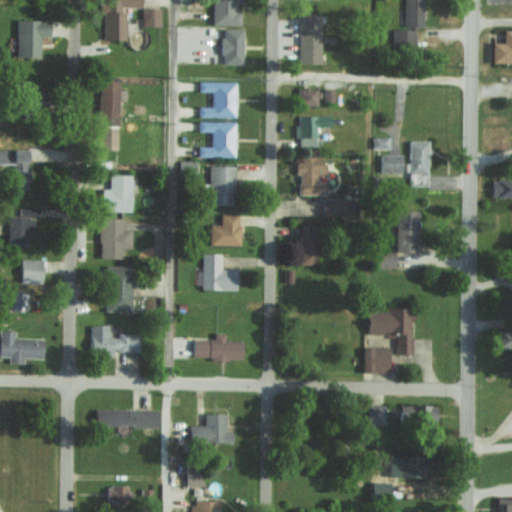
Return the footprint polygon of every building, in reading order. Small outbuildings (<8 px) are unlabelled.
[(140,0),(101,0),(101,39),(123,40),(124,6),(141,6),(140,0)] [(212,0),(212,24),(237,25),(238,2),(239,2),(239,0),(212,0)] [(404,0),(403,26),(422,26),(422,0),(404,0)] [(160,8),(141,7),(141,25),(160,26),(160,8)] [(320,13),(298,13),(297,63),(319,63),(320,13)] [(49,19),(16,19),(15,56),(39,57),(39,36),(49,36),(49,19)] [(241,64),(242,28),(221,27),(220,63),(241,64)] [(414,28),(392,28),(391,49),(414,50),(414,28)] [(511,29),(503,29),(503,42),(492,42),(492,62),(511,61),(511,29)] [(118,81),(97,80),(97,123),(122,124),(123,91),(117,91),(118,81)] [(234,116),(235,81),(198,80),(198,90),(211,91),(210,106),(197,105),(197,116),(234,116)] [(296,88),(297,105),(317,104),(316,87),(296,88)] [(323,101),(333,101),(332,88),(323,88),(323,101)] [(316,144),(315,126),(330,126),(330,114),(298,115),(298,123),(296,123),(296,144),(316,144)] [(234,156),(235,121),(197,120),(197,130),(210,131),(210,145),(197,145),(197,155),(234,156)] [(97,149),(116,150),(117,127),(98,125),(97,149)] [(388,147),(388,136),(371,136),(371,147),(388,147)] [(427,172),(428,139),(408,139),(408,171),(427,172)] [(379,171),(401,171),(401,153),(379,154),(379,171)] [(298,193),(325,194),(326,178),(323,178),(323,155),(295,155),(295,174),(299,174),(298,193)] [(193,161),(180,160),(178,171),(192,173),(193,161)] [(28,189),(29,162),(10,161),(9,189),(28,189)] [(232,204),(233,165),(209,165),(208,204),(232,204)] [(427,185),(427,172),(408,173),(408,185),(427,185)] [(131,174),(108,174),(108,188),(101,188),(101,210),(130,211),(131,174)] [(511,194),(511,176),(491,177),(491,195),(511,194)] [(322,198),(322,216),(350,215),(349,198),(322,198)] [(395,210),(394,252),(416,252),(417,210),(395,210)] [(239,213),(219,213),(219,224),(209,224),(208,245),(238,245),(239,213)] [(32,216),(8,215),(6,244),(25,245),(25,231),(31,231),(32,216)] [(98,257),(122,257),(122,248),(130,248),(130,228),(121,228),(121,217),(99,217),(98,257)] [(316,264),(318,225),(299,224),(298,263),(316,264)] [(377,267),(394,267),(394,251),(377,251),(377,267)] [(220,253),(201,253),(200,289),(235,290),(236,269),(220,268),(220,253)] [(41,273),(41,259),(19,259),(19,273),(41,273)] [(129,311),(130,265),(105,265),(104,311),(129,311)] [(10,309),(26,308),(26,291),(10,291),(10,309)] [(395,353),(409,353),(410,319),(412,319),(412,309),(367,308),(366,333),(395,334),(395,353)] [(138,351),(139,333),(117,332),(117,336),(107,336),(107,325),(90,325),(89,352),(112,353),(112,350),(138,351)] [(511,328),(496,328),(495,347),(511,347),(511,328)] [(13,337),(14,330),(0,329),(0,355),(8,356),(8,363),(23,363),(23,357),(42,358),(43,338),(13,337)] [(213,339),(192,339),(191,357),(241,359),(241,340),(224,339),(224,332),(213,332),(213,339)] [(361,372),(387,372),(387,347),(362,346),(361,372)] [(383,404),(366,405),(367,425),(383,424),(383,404)] [(435,423),(436,407),(403,405),(402,421),(435,423)] [(130,408),(94,408),(94,425),(157,426),(158,409),(130,408)] [(224,431),(224,413),(203,413),(203,424),(188,425),(189,443),(231,442),(231,431),(224,431)] [(429,477),(429,455),(396,455),(396,477),(429,477)] [(185,485),(201,485),(201,465),(184,465),(185,485)] [(389,481),(371,481),(370,494),(389,495),(389,481)] [(125,501),(126,486),(105,485),(105,501),(125,501)] [(511,511),(511,496),(495,497),(495,511),(511,511)] [(217,511),(218,500),(190,500),(189,511),(217,511)]
